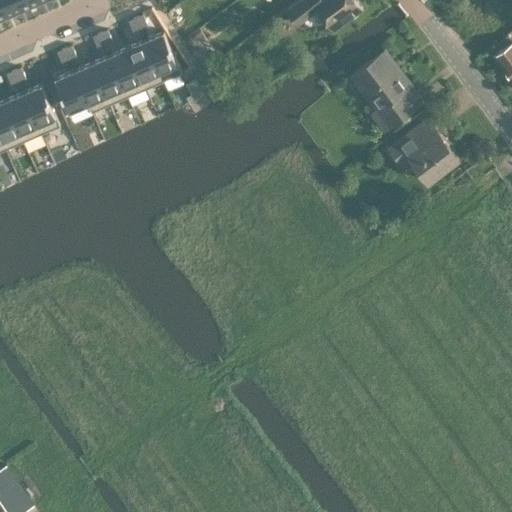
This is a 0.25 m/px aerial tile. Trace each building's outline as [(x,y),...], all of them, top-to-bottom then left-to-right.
[(18,0),(0,0),(0,4),(2,9),(19,2),(18,0)] [(323,0),(337,18),(360,0),(292,0),(300,11),(315,0),(323,0)] [(147,3),(139,6),(144,17),(152,14),(147,3)] [(139,6),(132,9),(137,20),(144,17),(139,6)] [(203,16),(192,24),(196,29),(206,23),(203,16)] [(111,18),(104,21),(108,33),(116,29),(111,18)] [(167,19),(149,27),(167,69),(185,61),(167,19)] [(104,21),(96,24),(101,36),(108,33),(104,21)] [(149,27),(131,35),(149,77),(167,69),(149,27)] [(75,33),(68,37),(73,48),(80,45),(75,33)] [(511,33),(494,47),(511,71),(511,33)] [(131,35),(113,43),(131,85),(149,77),(131,35)] [(68,37),(61,40),(65,51),(73,48),(68,37)] [(385,115),(415,92),(404,77),(410,72),(384,38),(353,62),(379,95),(373,99),(385,115)] [(113,43),(95,51),(113,93),(131,85),(113,43)] [(95,51),(77,58),(91,91),(95,100),(113,93),(95,51)] [(25,56),(17,59),(22,70),(29,67),(25,56)] [(77,58),(59,66),(73,99),(91,91),(77,58)] [(17,59),(10,62),(15,73),(22,70),(17,59)] [(231,87),(256,71),(250,61),(225,77),(231,87)] [(206,76),(199,66),(189,72),(195,83),(206,76)] [(45,73),(27,80),(45,122),(63,114),(45,73)] [(27,80),(9,88),(27,130),(45,122),(27,80)] [(9,88),(0,92),(0,116),(9,138),(27,130),(9,88)] [(456,146),(436,120),(440,117),(430,103),(388,136),(401,153),(410,146),(427,169),(456,146)] [(0,116),(0,141),(9,138),(0,116)] [(0,463),(0,483),(18,509),(38,495),(11,456),(0,463)]
